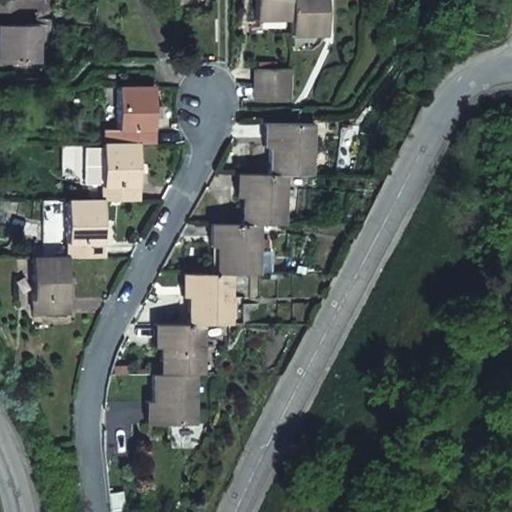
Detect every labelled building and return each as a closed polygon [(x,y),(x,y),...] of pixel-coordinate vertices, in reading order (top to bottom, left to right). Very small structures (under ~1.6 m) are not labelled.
[(0,0),(0,12),(56,12),(56,0),(0,0)] [(255,0),(255,20),(292,20),(291,0),(255,0)] [(327,0),(291,0),(292,20),(292,33),(328,33),(327,0)] [(39,25),(0,25),(0,62),(40,62),(39,25)] [(292,69),(258,70),(258,84),(292,83),(292,69)] [(292,83),(258,84),(258,98),(293,98),(292,83)] [(153,85),(117,85),(117,129),(152,129),(154,129),(153,85)] [(313,124),(264,124),(264,175),(285,174),(314,174),(313,124)] [(117,129),(104,129),(103,142),(138,142),(152,142),(152,129),(117,129)] [(103,142),(101,142),(101,186),(134,187),(139,186),(138,142),(103,142)] [(264,175),(235,175),(235,224),(260,224),(285,223),(285,174),(264,175)] [(134,187),(101,186),(101,199),(103,199),(134,200),(134,187)] [(101,199),(65,199),(65,244),(99,244),(103,244),(103,199),(101,199)] [(235,224),(210,224),(210,274),(232,274),(260,274),(260,224),(235,224)] [(99,244),(65,244),(65,256),(69,256),(99,256),(99,244)] [(65,256),(31,255),(31,300),(67,299),(69,299),(69,256),(65,256)] [(210,274),(181,274),(182,324),(203,324),(232,324),(232,274),(210,274)] [(67,299),(31,300),(31,313),(68,313),(67,299)] [(182,324),(154,324),(154,375),(197,374),(204,374),(203,324),(182,324)] [(154,375),(147,375),(146,425),(196,425),(197,374),(154,375)]
